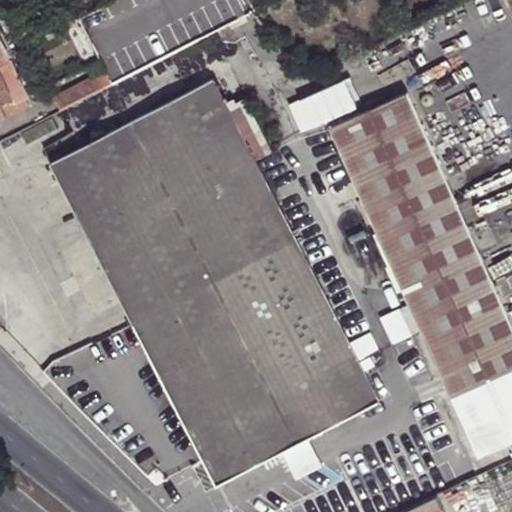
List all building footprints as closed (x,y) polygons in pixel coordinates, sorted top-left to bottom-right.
[(140,0),(116,0),(80,18),(88,35),(144,7),(140,0)] [(0,58),(9,54),(12,53),(0,31),(0,58)] [(9,54),(0,58),(0,69),(13,63),(9,54)] [(0,107),(15,100),(0,69),(0,107)] [(112,83),(106,72),(57,98),(62,109),(112,83)] [(257,161),(233,114),(230,108),(215,80),(53,164),(219,485),(382,401),(257,161)] [(479,454),(511,439),(511,320),(409,91),(332,126),(479,454)] [(31,99),(18,105),(20,111),(34,104),(31,99)] [(230,108),(233,114),(250,106),(247,99),(230,108)] [(0,120),(20,111),(18,105),(15,100),(0,107),(0,120)] [(250,106),(233,114),(257,161),(274,152),(250,106)]
